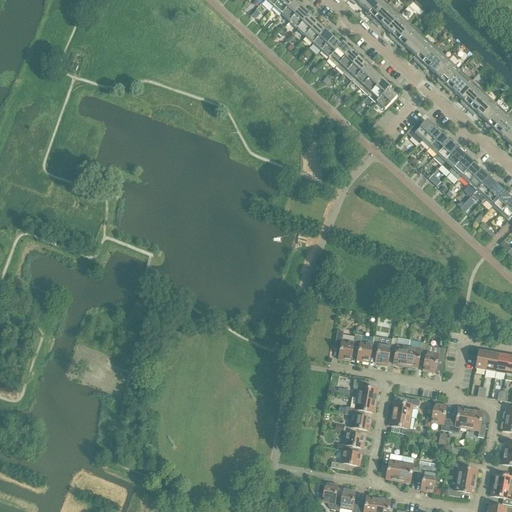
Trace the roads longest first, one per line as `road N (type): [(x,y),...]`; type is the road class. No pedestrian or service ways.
road 1 (residential): [(511,170),(328,0)]
road 2 (residential): [(452,507),(480,502),(494,422),(491,406),(453,390)]
